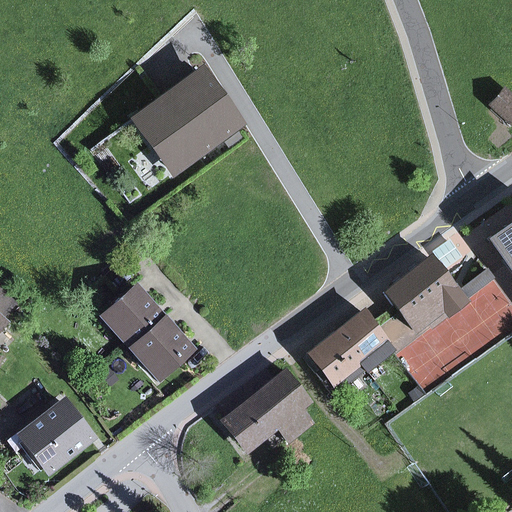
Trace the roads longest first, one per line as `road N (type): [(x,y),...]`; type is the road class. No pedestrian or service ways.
road 1 (tertiary): [(139,444),(473,197)]
road 2 (residential): [(473,197),(456,167),(404,0)]
road 3 (track): [(281,334),(379,474),(396,464)]
